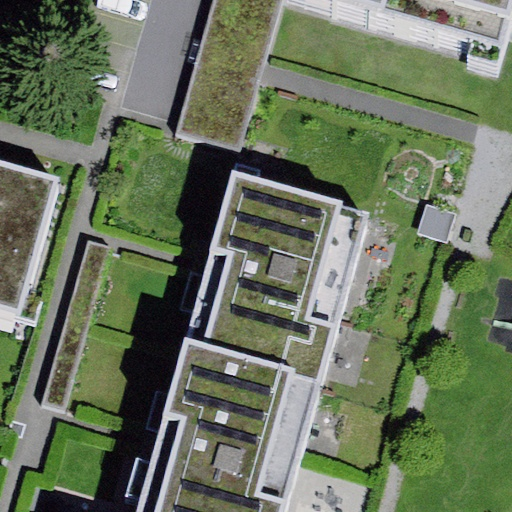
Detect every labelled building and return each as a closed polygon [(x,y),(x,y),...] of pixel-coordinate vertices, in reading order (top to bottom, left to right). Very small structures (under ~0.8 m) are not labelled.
[(281,0),(217,0),(182,130),(242,146),(281,0)] [(511,0),(346,0),(475,35),(470,54),(499,62),(511,14),(511,0)] [(63,175),(0,157),(0,308),(23,315),(63,175)] [(325,376),(373,211),(235,171),(207,268),(186,336),(325,376)] [(455,214),(427,205),(419,234),(447,242),(455,214)] [(111,248),(91,242),(45,404),(66,410),(111,248)] [(285,511),(325,376),(186,336),(159,446),(136,511),(285,511)]
